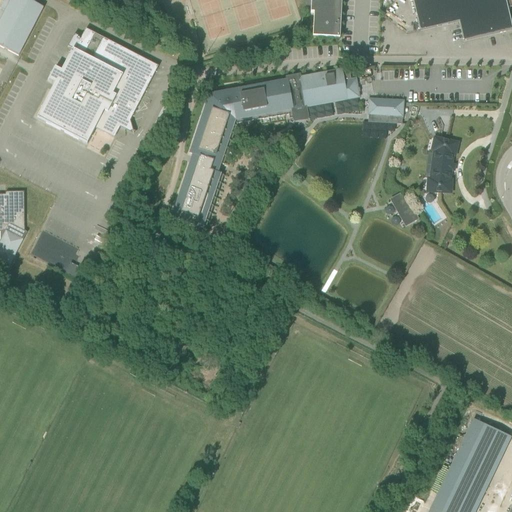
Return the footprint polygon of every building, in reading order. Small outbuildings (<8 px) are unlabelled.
[(0,46),(8,51),(18,56),(43,8),(27,0),(11,0),(10,1),(8,0),(4,0),(0,8),(0,46)] [(339,38),(341,0),(310,0),(310,12),(314,12),(312,36),(339,38)] [(412,0),(420,32),(459,23),(463,42),(511,30),(511,27),(508,11),(508,9),(511,7),(511,6),(510,0),(412,0)] [(158,67),(85,29),(74,50),(73,50),(61,71),(55,68),(48,81),(55,84),(37,119),(87,145),(95,129),(114,138),(120,127),(125,130),(132,128),(130,122),(158,67)] [(166,35),(165,39),(175,43),(177,39),(166,35)] [(305,101),(306,108),(326,104),(329,99),(334,103),(359,98),(356,80),(343,82),(342,79),(343,79),(341,70),(301,78),(300,78),(305,101)] [(286,81),(230,91),(209,95),(189,154),(224,166),(237,124),(289,115),(290,123),(298,128),(306,127),(314,116),(307,110),(306,108),(305,101),(300,78),(301,78),(300,75),(285,77),(286,81)] [(368,116),(402,117),(403,118),(404,102),(369,100),(368,116)] [(428,192),(451,194),(452,180),(450,180),(453,156),(455,157),(458,144),(435,139),(439,140),(436,152),(433,153),(430,178),(432,180),(432,192),(428,192)] [(0,270),(6,273),(27,233),(25,231),(24,192),(5,193),(5,195),(2,195),(0,195),(0,231),(1,232),(1,240),(0,242),(0,270)] [(419,220),(406,197),(402,199),(400,194),(389,200),(405,228),(419,220)] [(426,202),(435,202),(435,194),(426,194),(426,202)] [(485,426),(443,511),(475,511),(511,438),(485,426)]
